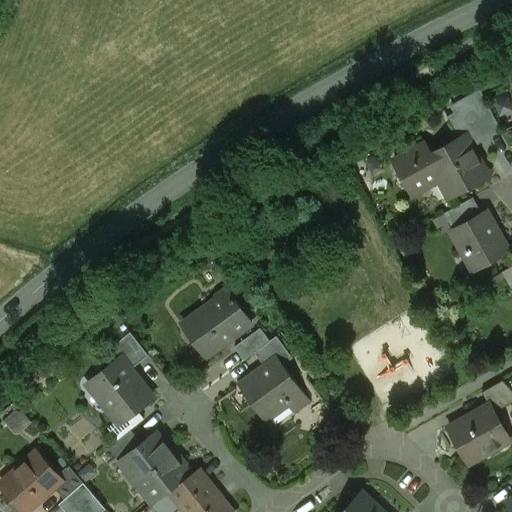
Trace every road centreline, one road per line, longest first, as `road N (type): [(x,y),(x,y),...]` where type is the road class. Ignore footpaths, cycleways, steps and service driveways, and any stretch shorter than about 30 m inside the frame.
road 1 (secondary): [(0,327),(225,156),(506,0)]
road 2 (residential): [(464,511),(384,441),(358,450),(289,509)]
road 3 (residential): [(190,389),(289,509)]
